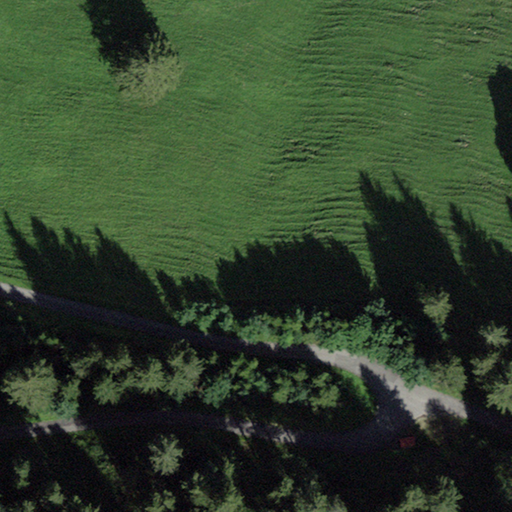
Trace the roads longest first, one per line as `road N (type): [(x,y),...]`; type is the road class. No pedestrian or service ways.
road 1 (track): [(404,397),(396,417),(362,443),(0,447)]
road 2 (track): [(0,288),(127,326),(352,363),(404,397)]
